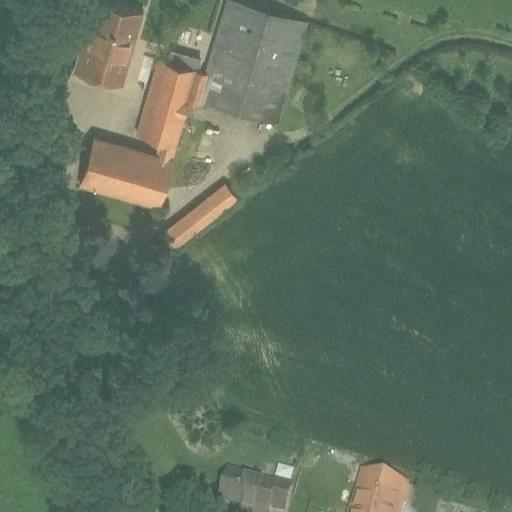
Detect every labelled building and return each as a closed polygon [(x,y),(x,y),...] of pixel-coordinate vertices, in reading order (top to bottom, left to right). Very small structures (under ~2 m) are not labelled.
[(121,85),(143,12),(101,0),(93,0),(73,71),(121,85)] [(276,124),(306,21),(235,0),(228,0),(207,74),(158,60),(137,133),(160,140),(156,154),(94,136),(80,185),(157,208),(189,100),(202,104),(202,103),(276,124)] [(238,199),(224,182),(159,233),(172,250),(238,199)] [(281,511),(283,511),(291,487),(275,483),(275,485),(228,472),(220,503),(247,511),(246,511),(268,511),(270,509),(281,511)] [(399,511),(402,506),(408,507),(413,489),(407,488),(407,486),(363,473),(353,508),(352,508),(350,511),(399,511)]
